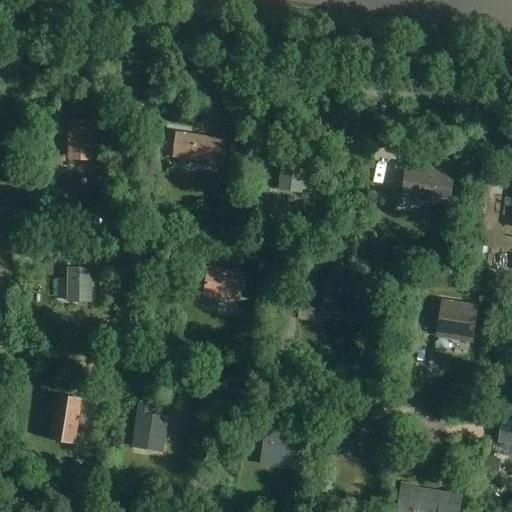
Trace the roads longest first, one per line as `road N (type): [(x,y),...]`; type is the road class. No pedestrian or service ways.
road 1 (unknown): [(132,54),(124,354),(135,372),(180,391),(336,414),(401,413)]
road 2 (unclassified): [(511,110),(0,34)]
